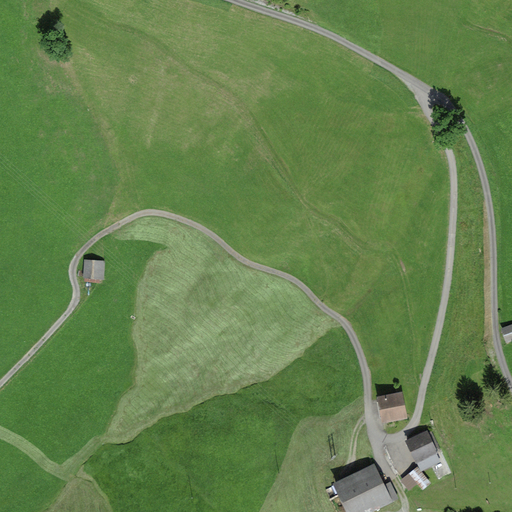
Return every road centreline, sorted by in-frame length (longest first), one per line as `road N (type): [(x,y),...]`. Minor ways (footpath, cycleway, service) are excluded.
road 1 (unclassified): [(511,384),(498,349),(485,183),(457,115),(332,35),(233,0)]
road 2 (track): [(424,387),(392,251),(362,242),(309,207),(240,100),(157,43),(111,24)]
